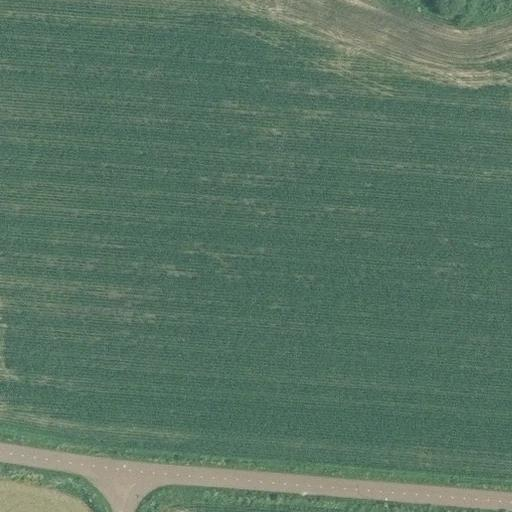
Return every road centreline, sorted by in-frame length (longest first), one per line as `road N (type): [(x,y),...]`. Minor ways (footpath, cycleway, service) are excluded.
road 1 (unclassified): [(511,501),(120,469)]
road 2 (unclassified): [(120,469),(0,452)]
